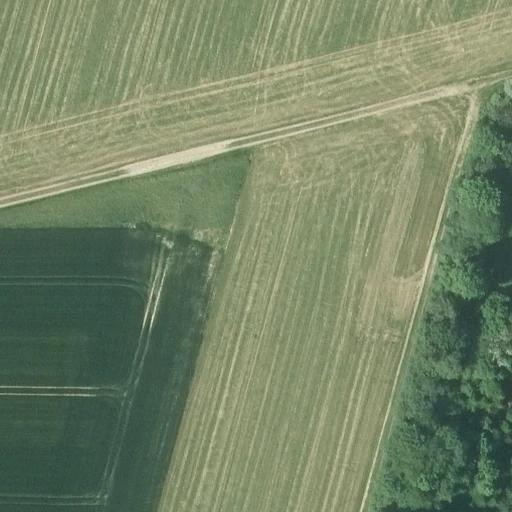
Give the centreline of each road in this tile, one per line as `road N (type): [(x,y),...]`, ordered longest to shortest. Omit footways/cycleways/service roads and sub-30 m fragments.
road 1 (track): [(0,218),(511,91)]
road 2 (track): [(377,511),(494,95)]
